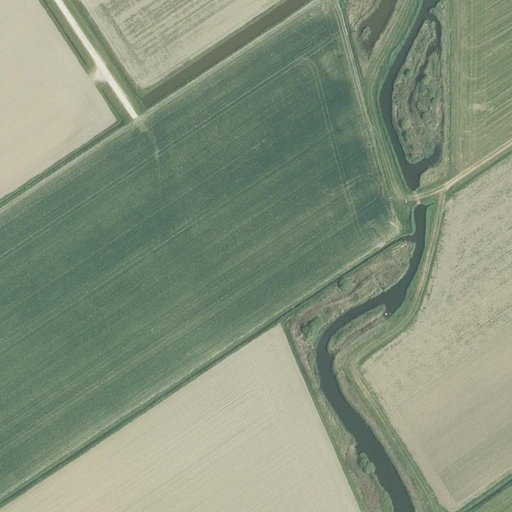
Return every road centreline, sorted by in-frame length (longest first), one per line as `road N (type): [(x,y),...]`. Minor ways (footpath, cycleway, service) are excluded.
road 1 (track): [(436,511),(352,370),(358,355),(405,324),(442,199),(442,189),(405,200),(397,195),(372,95),(415,0)]
road 2 (track): [(135,119),(56,0)]
